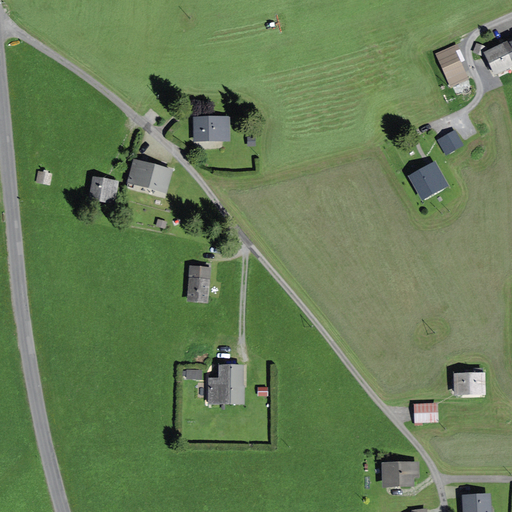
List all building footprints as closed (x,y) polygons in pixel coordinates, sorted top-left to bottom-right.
[(485,52),(494,72),(511,64),(511,59),(505,45),(505,43),(485,52)] [(453,47),(437,54),(451,86),(467,79),(453,47)] [(229,140),(228,117),(194,117),(195,140),(229,140)] [(439,140),(446,154),(462,145),(454,131),(439,140)] [(165,190),(171,169),(135,160),(129,181),(165,190)] [(435,163),(410,177),(422,200),(448,186),(435,163)] [(39,170),(37,180),(49,183),(51,173),(39,170)] [(113,202),(117,181),(93,177),(90,198),(113,202)] [(207,301),(210,268),(191,267),(188,300),(207,301)] [(243,404),(243,365),(220,365),(220,379),(209,379),(209,404),(243,404)] [(455,373),(456,392),(484,391),(483,373),(455,373)] [(438,421),(437,404),(415,405),(416,422),(438,421)] [(419,475),(418,462),(383,463),(384,485),(413,484),(413,475),(419,475)] [(490,511),(489,494),(463,496),(464,511),(490,511)]
